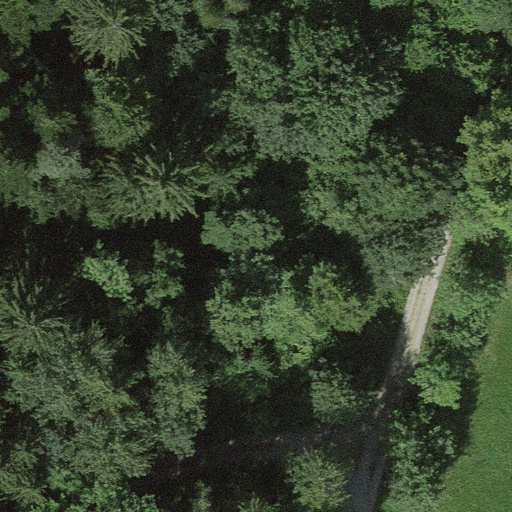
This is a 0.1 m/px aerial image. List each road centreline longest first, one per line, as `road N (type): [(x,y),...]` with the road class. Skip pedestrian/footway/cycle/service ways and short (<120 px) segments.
road 1 (track): [(360,511),(481,136),(511,104)]
road 2 (track): [(15,511),(389,409)]
